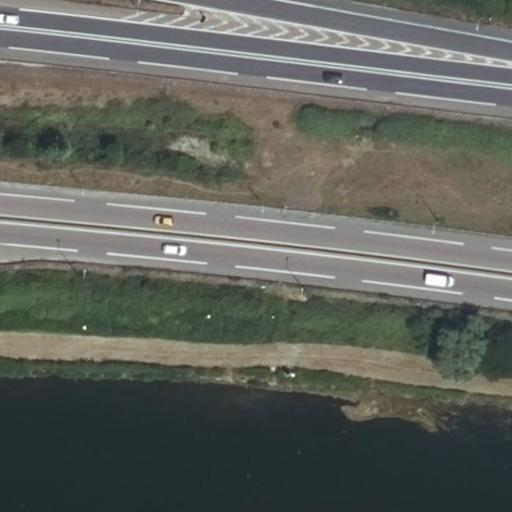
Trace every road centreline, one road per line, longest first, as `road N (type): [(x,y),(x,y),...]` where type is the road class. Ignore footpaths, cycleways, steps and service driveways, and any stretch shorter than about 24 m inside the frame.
road 1 (motorway): [(0,231),(511,291)]
road 2 (primary): [(511,91),(0,32)]
road 3 (trunk): [(511,260),(295,230),(0,204)]
road 4 (tertiary): [(511,54),(214,0)]
